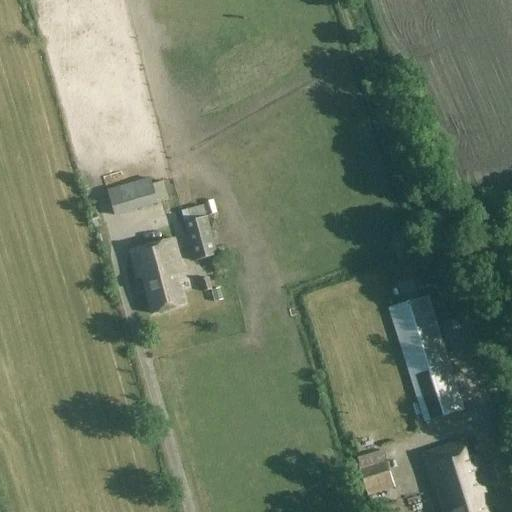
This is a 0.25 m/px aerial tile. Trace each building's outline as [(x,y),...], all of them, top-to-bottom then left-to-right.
[(150,178),(106,191),(114,217),(157,204),(157,203),(167,200),(163,184),(153,187),(150,178)] [(195,262),(217,256),(206,218),(184,224),(195,262)] [(152,315),(185,306),(179,282),(185,281),(173,239),(130,252),(137,280),(143,279),(152,315)] [(425,423),(463,411),(427,296),(389,308),(425,423)] [(447,511),(487,511),(482,494),(489,490),(478,457),(467,460),(461,444),(422,455),(440,511),(447,511)] [(368,498),(395,490),(384,452),(357,461),(368,498)]
